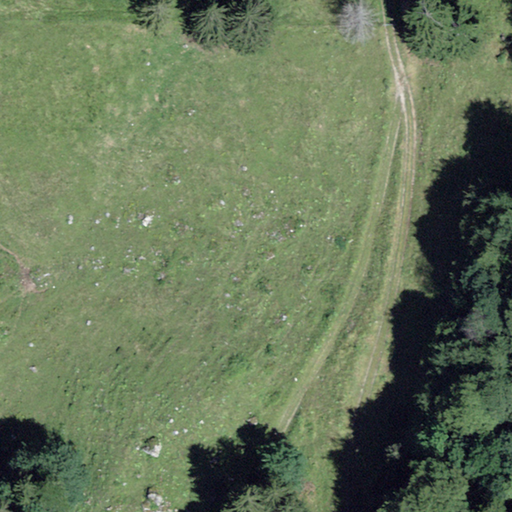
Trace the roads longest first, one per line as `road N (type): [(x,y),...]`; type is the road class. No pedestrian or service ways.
road 1 (track): [(385,0),(397,103),(365,262),(237,511)]
road 2 (track): [(397,71),(410,109),(405,202),(378,334),(357,392),(349,511)]
